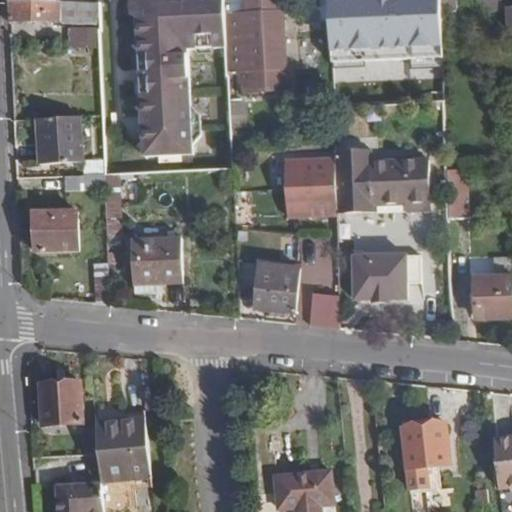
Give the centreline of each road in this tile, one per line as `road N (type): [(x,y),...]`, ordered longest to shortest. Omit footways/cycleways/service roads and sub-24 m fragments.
road 1 (residential): [(205,341),(511,370)]
road 2 (residential): [(2,322),(205,341)]
road 3 (residential): [(15,511),(2,322)]
road 4 (residential): [(219,511),(205,341)]
